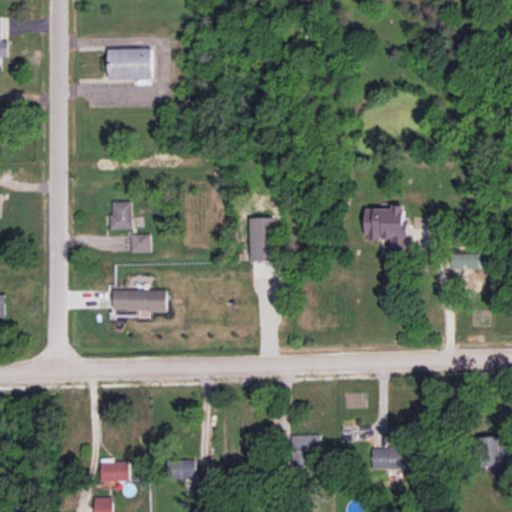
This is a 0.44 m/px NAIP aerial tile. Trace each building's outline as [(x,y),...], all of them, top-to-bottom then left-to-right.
[(0,64),(2,65),(2,56),(8,56),(9,39),(1,39),(2,16),(0,15),(0,64)] [(153,47),(109,48),(109,79),(153,77),(153,47)] [(133,228),(133,200),(111,200),(112,228),(133,228)] [(366,206),(366,239),(391,239),(391,251),(410,251),(410,229),(405,229),(405,206),(366,206)] [(275,217),(250,217),(251,260),(276,260),(275,217)] [(132,251),(152,251),(151,233),(131,233),(132,251)] [(453,267),(481,268),(482,254),(454,253),(453,267)] [(168,310),(168,289),(114,288),(114,309),(168,310)] [(292,435),(293,463),(321,462),(320,434),(292,435)] [(483,465),(511,464),(511,434),(482,436),(483,465)] [(372,448),(373,469),(417,467),(417,447),(372,448)] [(130,479),(130,460),(114,460),(114,457),(101,457),(101,480),(130,479)] [(196,478),(196,457),(171,457),(171,478),(196,478)] [(113,511),(113,496),(95,496),(95,511),(113,511)]
